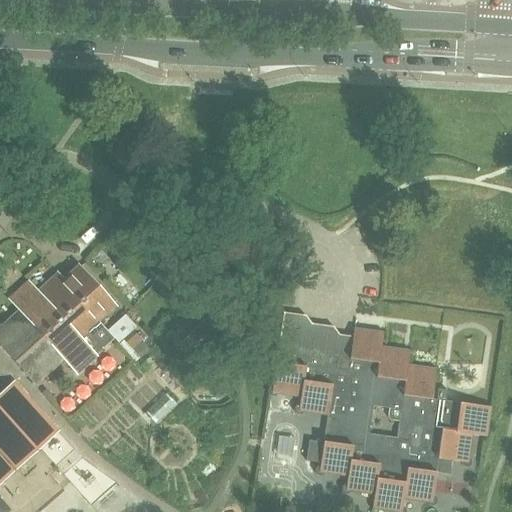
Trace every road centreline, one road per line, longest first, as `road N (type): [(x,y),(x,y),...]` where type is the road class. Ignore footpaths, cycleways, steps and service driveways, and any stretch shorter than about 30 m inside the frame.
road 1 (secondary): [(0,42),(511,70)]
road 2 (secondary): [(511,29),(0,2)]
